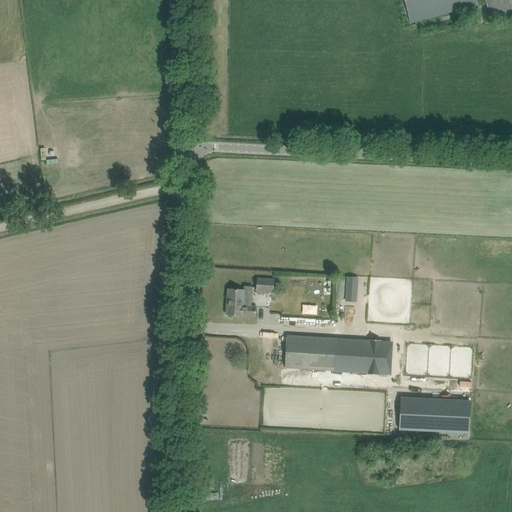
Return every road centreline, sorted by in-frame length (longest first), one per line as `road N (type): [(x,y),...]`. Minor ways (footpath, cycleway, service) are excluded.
road 1 (unclassified): [(182,511),(191,146)]
road 2 (unclassified): [(191,146),(511,158)]
road 3 (track): [(0,226),(190,181)]
road 4 (unclassified): [(191,146),(193,0)]
